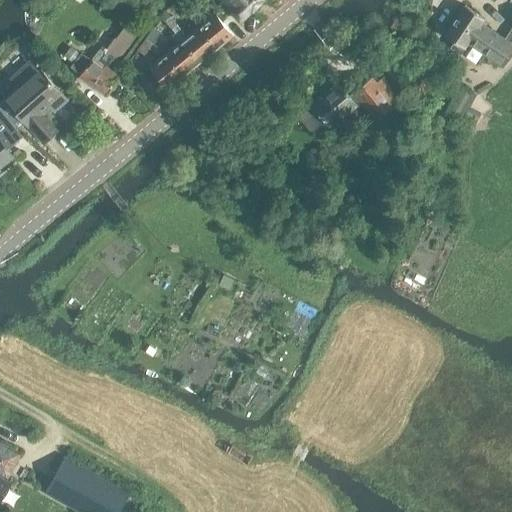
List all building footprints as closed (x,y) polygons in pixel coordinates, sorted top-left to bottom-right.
[(187,14),(197,6),(191,0),(177,0),(177,1),(187,14)] [(222,0),(232,8),(230,10),(241,21),(261,0),(222,0)] [(466,5),(445,37),(454,43),(450,49),(461,56),(465,50),(468,45),(503,67),(511,53),(511,27),(510,31),(509,33),(507,35),(504,40),(481,24),(485,19),(466,5)] [(206,21),(199,12),(191,18),(198,27),(217,50),(233,36),(214,14),(206,21)] [(120,65),(143,33),(128,22),(116,39),(115,39),(107,50),(101,46),(93,58),(91,60),(81,53),(70,68),(80,75),(78,77),(105,95),(118,76),(106,67),(112,59),(120,65)] [(186,37),(177,26),(172,30),(175,34),(176,33),(201,63),(217,50),(198,27),(186,37)] [(154,27),(145,38),(153,43),(161,32),(154,27)] [(184,76),(201,63),(176,33),(175,34),(172,38),(178,44),(166,54),(184,76)] [(144,55),(153,43),(145,38),(137,50),(144,55)] [(168,90),(184,76),(166,54),(150,67),(168,90)] [(5,100),(0,103),(0,106),(19,130),(26,124),(27,126),(28,125),(44,143),(57,132),(53,128),(43,116),(52,109),(55,112),(67,102),(39,68),(37,70),(29,61),(19,69),(10,78),(12,80),(18,87),(5,100)] [(430,99),(435,76),(415,72),(411,96),(430,99)] [(312,106),(299,117),(313,133),(326,122),(331,128),(361,103),(374,118),(393,103),(400,96),(383,76),(376,82),(373,78),(350,97),(339,83),(312,106)] [(473,135),(483,115),(469,107),(476,96),(471,93),(475,85),(467,81),(460,84),(443,114),(444,126),(451,130),(455,122),(469,129),(467,132),(473,135)] [(0,167),(13,157),(8,151),(25,138),(19,130),(0,106),(0,167)] [(153,357),(158,349),(151,345),(146,353),(153,357)] [(80,511),(117,511),(128,493),(65,459),(46,493),(80,511)] [(0,498),(9,483),(0,477),(0,498)]
